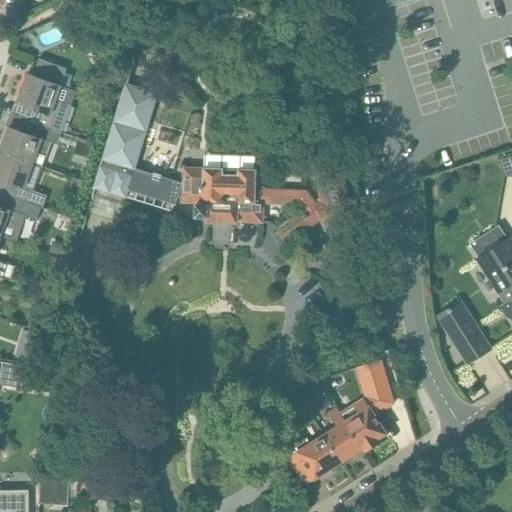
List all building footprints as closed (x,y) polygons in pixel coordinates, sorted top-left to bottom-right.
[(89,29),(74,36),(84,56),(98,49),(89,29)] [(24,120),(53,130),(63,134),(73,106),(57,101),(68,69),(38,59),(32,76),(27,74),(17,103),(29,107),(24,120)] [(289,243),(318,219),(334,216),(338,237),(339,237),(350,298),(366,295),(341,165),(315,170),(320,199),(314,200),(306,190),(263,189),(263,188),(254,187),(254,170),(183,168),(183,193),(179,192),(181,184),(161,178),(161,176),(154,174),(153,176),(135,170),(158,95),(155,94),(155,95),(152,94),(152,92),(131,85),(130,87),(125,86),(94,189),(125,198),(128,191),(175,205),(177,198),(183,199),(183,203),(198,203),(198,205),(196,205),(196,217),(207,217),(207,222),(237,223),(237,221),(263,222),(263,203),(299,204),(303,209),(277,229),(289,243)] [(8,128),(0,150),(0,152),(34,165),(43,168),(52,143),(48,142),(53,130),(24,120),(20,132),(8,128)] [(78,140),(74,153),(90,159),(95,146),(78,140)] [(0,179),(3,181),(0,188),(0,194),(42,209),(46,197),(30,191),(31,190),(25,188),(34,165),(0,152),(0,179)] [(42,209),(0,194),(0,235),(2,236),(18,242),(26,218),(38,222),(42,209)] [(0,276),(4,278),(9,264),(0,261),(0,241),(2,236),(0,235),(0,276)] [(63,243),(53,239),(50,249),(60,252),(63,243)] [(511,244),(509,239),(478,259),(506,302),(501,306),(510,319),(511,322),(511,244)] [(469,315),(446,330),(468,364),(490,349),(469,315)] [(21,342),(28,345),(32,334),(25,331),(21,342)] [(394,404),(380,361),(356,368),(365,398),(340,414),(345,421),(344,422),(363,449),(364,451),(386,438),(384,435),(386,434),(375,416),(394,404)] [(2,363),(0,376),(0,383),(67,395),(71,374),(2,363)] [(315,389),(309,380),(296,387),(302,397),(315,389)] [(324,435),(343,464),(352,458),(352,455),(363,449),(344,422),(345,421),(340,414),(336,407),(327,413),(336,427),(324,435)] [(334,470),(343,464),(324,435),(309,444),(306,439),(298,444),(288,429),(282,430),(289,457),(287,458),(305,485),(331,469),(334,470)] [(42,474),(40,503),(53,504),(53,495),(67,496),(68,475),(56,475),(42,474)] [(104,484),(89,484),(89,498),(104,498),(104,484)] [(28,511),(29,490),(0,490),(0,511),(28,511)]
